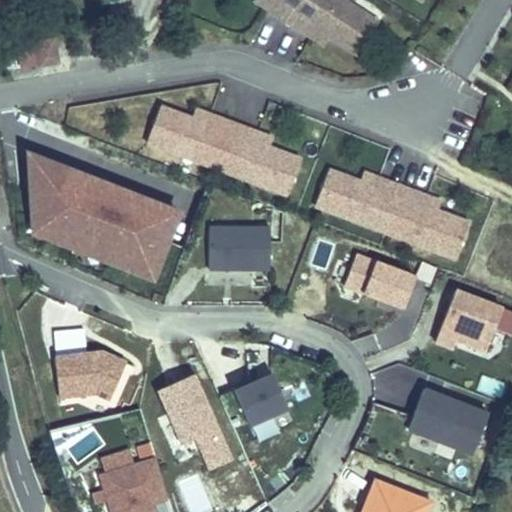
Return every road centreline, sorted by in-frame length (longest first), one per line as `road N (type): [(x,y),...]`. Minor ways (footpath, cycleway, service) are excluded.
road 1 (residential): [(0,259),(135,316),(174,326),(263,326),(342,353),(358,393),(352,420),(293,511)]
road 2 (residential): [(0,95),(218,63),(325,99),(371,105),(416,98)]
